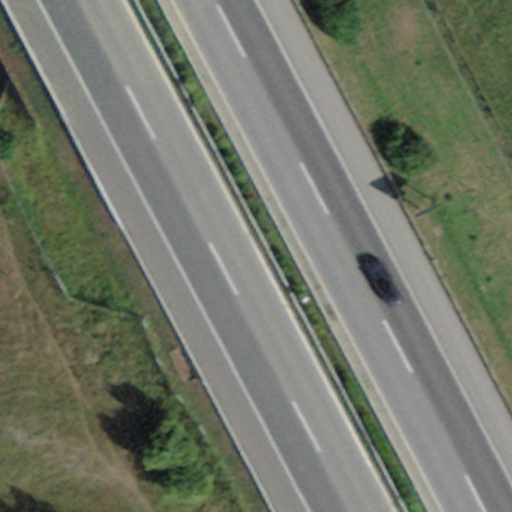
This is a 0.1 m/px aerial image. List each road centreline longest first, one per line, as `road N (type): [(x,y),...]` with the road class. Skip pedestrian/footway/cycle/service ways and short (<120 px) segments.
road 1 (motorway): [(480,511),(209,0)]
road 2 (motorway): [(77,0),(346,511)]
